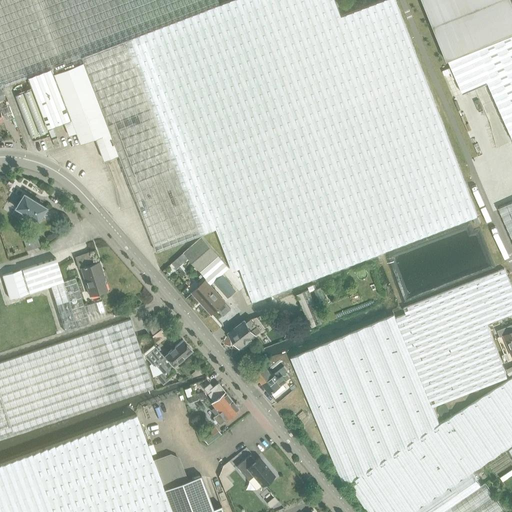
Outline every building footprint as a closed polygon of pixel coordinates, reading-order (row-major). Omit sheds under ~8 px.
[(0,0),(0,87),(29,77),(52,68),(54,73),(86,61),(120,154),(119,154),(155,252),(215,229),(230,268),(231,271),(239,268),(252,302),(477,216),(410,41),(393,0),(384,0),(341,16),(334,0),(232,0),(220,5),(218,0),(0,0)] [(422,0),(446,59),(447,60),(448,59),(450,63),(462,92),(478,86),(486,83),(510,142),(511,141),(511,201),(498,207),(511,238),(511,4),(510,0),(422,0)] [(52,68),(29,77),(38,103),(48,128),(64,122),(69,135),(77,132),(81,143),(96,138),(104,160),(119,154),(120,154),(86,61),(54,73),(52,68)] [(38,221),(46,208),(24,194),(16,208),(38,221)] [(36,234),(23,239),(27,250),(40,246),(36,234)] [(235,290),(221,275),(229,268),(202,237),(183,252),(207,279),(205,280),(191,293),(210,314),(225,302),(210,285),(214,282),(228,297),(235,290)] [(89,294),(106,289),(100,273),(102,272),(98,261),(92,262),(89,251),(75,256),(79,268),(81,268),(89,294)] [(56,258),(2,275),(9,298),(50,284),(65,331),(89,323),(74,277),(63,280),(56,258)] [(511,377),(485,395),(440,424),(433,406),(482,387),(507,377),(487,324),(511,313),(511,286),(504,268),(404,307),(406,313),(396,318),(395,314),(291,358),(321,432),(344,486),(348,483),(368,511),(413,511),(472,472),(511,444),(511,377)] [(320,287),(314,290),(319,301),(325,299),(320,287)] [(308,289),(297,294),(305,313),(311,328),(315,326),(322,323),(308,289)] [(0,437),(74,413),(152,387),(142,357),(128,317),(74,336),(0,360),(0,437)] [(240,347),(261,330),(251,318),(246,322),(244,319),(228,333),(234,340),(233,343),(236,347),(239,346),(240,347)] [(511,357),(511,356),(511,324),(497,331),(500,337),(503,335),(511,357)] [(152,335),(157,343),(165,337),(159,330),(152,335)] [(183,339),(163,356),(170,367),(192,350),(183,339)] [(155,347),(145,355),(151,363),(149,364),(153,376),(155,375),(162,371),(167,376),(173,371),(170,367),(163,356),(155,347)] [(270,393),(289,377),(285,372),(287,371),(283,366),(272,375),(264,365),(254,374),(270,393)] [(211,401),(216,408),(222,403),(223,404),(230,398),(217,382),(212,386),(209,383),(204,386),(208,392),(207,393),(212,400),(211,401)] [(190,387),(184,389),(189,402),(198,399),(198,398),(196,394),(193,395),(190,387)] [(203,391),(196,394),(198,398),(204,400),(207,397),(203,391)] [(238,408),(230,398),(223,404),(222,403),(216,408),(219,412),(213,417),(219,424),(238,408)] [(169,452),(152,458),(136,414),(0,463),(0,511),(222,511),(220,504),(212,507),(199,473),(187,478),(179,457),(169,452)] [(207,443),(219,433),(214,426),(201,436),(207,443)] [(250,454),(236,465),(248,479),(256,489),(261,484),(262,485),(275,475),(259,456),(255,460),(250,454)] [(223,465),(221,470),(225,475),(234,467),(228,460),(223,465)] [(511,469),(500,477),(503,481),(511,474),(511,469)] [(472,472),(413,511),(442,511),(481,486),(472,472)] [(481,486),(442,511),(505,511),(486,483),(481,486)] [(274,496),(266,502),(270,506),(277,500),(274,496)]
